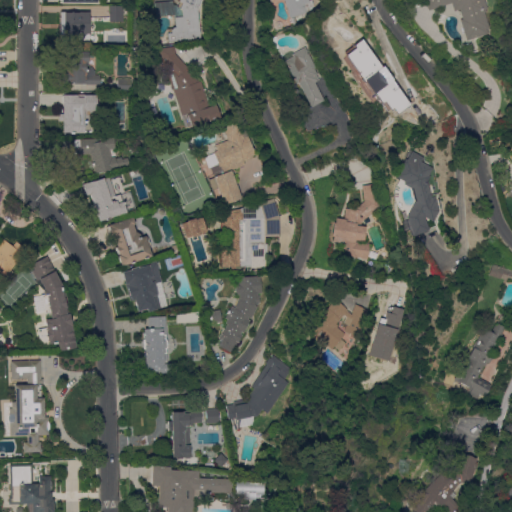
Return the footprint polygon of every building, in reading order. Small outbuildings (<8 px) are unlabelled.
[(204,0),(199,11),(202,39),(169,42),(168,33),(172,32),(171,30),(173,27),(177,27),(176,14),(157,17),(155,3),(174,0),(174,5),(176,5),(179,6),(181,2),(180,2),(180,0),(204,0)] [(309,0),(310,1),(313,0),(315,9),(307,11),(308,13),(291,18),(284,0),(309,0)] [(479,0),(482,9),(480,9),(481,12),(479,12),(484,28),(481,29),(483,33),(462,40),(456,19),(458,19),(455,9),(449,11),(447,3),(424,10),(420,0),(479,0)] [(110,6),(124,6),(124,21),(110,21),(110,6)] [(90,44),(59,44),(59,12),(90,12),(90,44)] [(405,99),(386,113),(373,96),(370,97),(352,73),(355,71),(340,50),(360,36),(405,99)] [(200,81),(201,81),(210,107),(217,104),(221,117),(192,127),(191,125),(187,126),(184,114),(182,115),(174,90),(173,90),(172,88),(167,90),(165,83),(170,81),(168,75),(172,70),(161,59),(159,48),(175,47),(176,54),(200,81)] [(316,68),(315,69),(318,74),(317,75),(319,80),(315,82),(324,100),(310,107),(294,77),(292,78),(284,61),(293,56),(291,54),(306,47),(316,68)] [(66,51),(89,52),(89,63),(86,63),(86,67),(92,67),(95,71),(95,75),(100,75),(100,85),(87,85),(87,84),(74,84),(74,82),(65,82),(66,51)] [(132,78),(132,92),(118,92),(118,78),(132,78)] [(63,95),(75,95),(76,93),(95,93),(95,112),(85,112),(85,134),(63,134),(63,95)] [(211,167),(209,168),(205,157),(215,154),(214,152),(217,151),(215,145),(229,140),(223,125),(239,119),(244,131),(247,130),(256,154),(254,155),(254,157),(244,161),(245,165),(233,170),(243,199),(224,205),(218,187),(212,189),(208,180),(213,178),(213,177),(214,176),(211,167)] [(114,169),(96,174),(91,154),(65,155),(64,140),(99,138),(115,138),(115,149),(109,149),(112,158),(115,157),(116,159),(122,157),(123,159),(129,158),(130,165),(114,169)] [(406,159),(408,160),(413,151),(424,157),(422,161),(434,168),(429,175),(431,176),(430,178),(435,197),(436,197),(440,211),(425,231),(414,236),(407,217),(415,202),(411,188),(404,184),(405,182),(396,176),(406,159)] [(124,192),(130,190),(137,209),(100,222),(91,194),(87,196),(83,184),(104,178),(104,179),(109,177),(110,179),(122,174),(125,182),(121,183),(124,192)] [(346,256),(349,241),(330,238),(333,222),(334,223),(335,218),(344,219),(345,208),(355,210),(365,201),(363,186),(378,183),(382,207),(362,222),(361,226),(366,227),(364,242),(371,243),(368,259),(346,256)] [(275,198),(280,216),(280,236),(265,236),(265,244),(267,244),(268,255),(265,255),(266,268),(250,268),(250,266),(236,266),(230,266),(221,266),(221,250),(225,249),(228,249),(228,232),(221,232),(221,212),(241,208),(275,198)] [(146,236),(152,257),(121,266),(118,256),(119,255),(116,247),(117,247),(114,237),(111,238),(107,227),(109,226),(109,224),(133,217),(135,224),(134,225),(136,232),(141,234),(141,237),(146,236)] [(183,238),(205,232),(200,217),(179,223),(183,238)] [(0,253),(4,248),(18,260),(11,269),(10,268),(4,275),(0,271),(0,253)] [(64,298),(65,298),(67,308),(66,308),(67,314),(70,313),(77,348),(60,352),(58,343),(50,345),(50,344),(40,346),(37,329),(46,327),(45,320),(51,319),(50,312),(44,313),(44,312),(36,314),(33,297),(41,295),(41,294),(44,294),(43,289),(44,289),(40,280),(37,281),(29,266),(48,256),(62,285),(64,298)] [(160,305),(138,311),(135,299),(132,300),(129,300),(121,271),(130,269),(130,268),(139,265),(139,267),(156,262),(161,281),(154,283),(160,305)] [(504,268),(500,279),(489,275),(492,264),(504,268)] [(218,338),(221,332),(221,333),(226,324),(225,323),(227,319),(224,318),(230,306),(234,307),(239,298),(239,294),(236,294),(236,287),(240,287),(239,277),(257,276),(257,277),(260,277),(261,293),(257,293),(258,295),(259,295),(260,306),(255,306),(249,318),(251,320),(244,335),(241,333),(236,344),(237,344),(234,349),(233,349),(231,353),(218,347),(222,340),(218,338)] [(335,298),(348,310),(347,311),(352,314),(355,304),(370,309),(365,324),(358,338),(344,330),(347,324),(344,322),(346,317),(344,315),(336,324),(338,326),(337,327),(345,334),(341,339),(346,343),(339,350),(335,347),(334,348),(332,350),(324,343),(320,348),(305,334),(335,298)] [(392,362),(383,360),(382,363),(375,361),(376,358),(367,355),(376,323),(382,324),(385,311),(387,312),(389,305),(404,309),(402,316),(404,317),(392,362)] [(221,321),(211,323),(209,312),(219,310),(221,321)] [(499,341),(498,340),(491,352),(495,354),(490,364),(488,362),(486,366),(484,366),(479,377),(493,385),(487,397),(484,396),(483,397),(482,397),(483,395),(482,395),(482,396),(480,395),(478,399),(470,395),(471,392),(469,390),(470,388),(457,382),(459,380),(454,377),(458,370),(461,371),(462,370),(461,369),(483,328),(491,332),(496,323),(497,323),(501,315),(508,319),(504,327),(505,328),(502,334),(503,334),(499,341)] [(170,364),(170,372),(145,374),(144,359),(146,359),(145,329),(148,329),(147,318),(148,318),(148,317),(164,316),(166,339),(168,342),(168,345),(167,348),(166,349),(167,364),(170,364)] [(254,416),(253,425),(239,428),(240,419),(237,420),(237,418),(229,419),(226,405),(234,404),(233,401),(246,399),(254,388),(252,387),(267,364),(266,363),(270,358),(271,358),(273,355),(292,368),(285,379),(289,382),(269,414),(262,410),(258,416),(254,416)] [(40,360),(41,379),(43,378),(44,384),(40,384),(41,398),(44,397),(44,417),(48,416),(48,422),(49,423),(50,425),(50,428),(49,430),(49,435),(38,435),(39,442),(40,442),(41,451),(24,453),(23,442),(27,442),(27,435),(10,436),(9,423),(8,420),(9,416),(9,414),(9,408),(11,408),(11,402),(15,402),(14,385),(27,385),(27,378),(11,379),(11,361),(40,360)] [(206,423),(206,409),(219,409),(219,423),(206,423)] [(202,411),(202,423),(192,423),(192,424),(190,424),(191,458),(172,459),(171,412),(202,411)] [(221,453),(229,460),(222,468),(214,461),(221,453)] [(412,511),(418,491),(423,492),(444,470),(473,456),(478,458),(477,464),(478,464),(477,469),(475,469),(472,481),(461,483),(454,491),(459,495),(455,499),(460,504),(459,504),(462,507),(457,511),(447,511),(440,505),(433,511),(412,511)] [(27,511),(26,503),(21,503),(21,504),(9,504),(9,497),(10,496),(9,465),(32,464),(32,484),(39,484),(39,476),(51,476),(51,480),(52,482),(52,485),(52,487),(51,488),(52,499),(54,499),(54,511),(27,511)] [(152,464),(159,464),(159,466),(170,466),(170,469),(179,470),(179,468),(199,469),(199,478),(232,479),(232,493),(204,492),(204,490),(194,490),(193,511),(166,511),(167,508),(158,507),(158,486),(151,486),(152,464)] [(266,495),(262,495),(262,499),(257,498),(257,501),(245,500),(245,494),(236,494),(236,483),(266,484),(266,495)]
